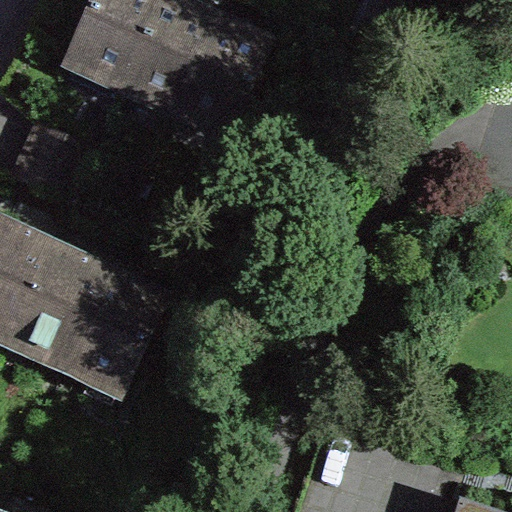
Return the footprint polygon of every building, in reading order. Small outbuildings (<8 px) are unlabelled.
[(96,0),(70,57),(101,71),(125,82),(163,0),(96,0)] [(155,96),(178,107),(217,23),(168,0),(163,0),(125,82),(155,96)] [(217,23),(178,107),(211,122),(233,132),(272,48),(217,23)] [(14,177),(69,203),(94,148),(39,123),(14,177)] [(0,328),(12,334),(51,249),(0,225),(0,328)] [(51,249),(12,334),(46,350),(69,361),(109,276),(51,249)] [(128,388),(167,303),(109,276),(69,361),(104,377),(128,388)] [(456,511),(498,511),(460,501),(456,511)]
